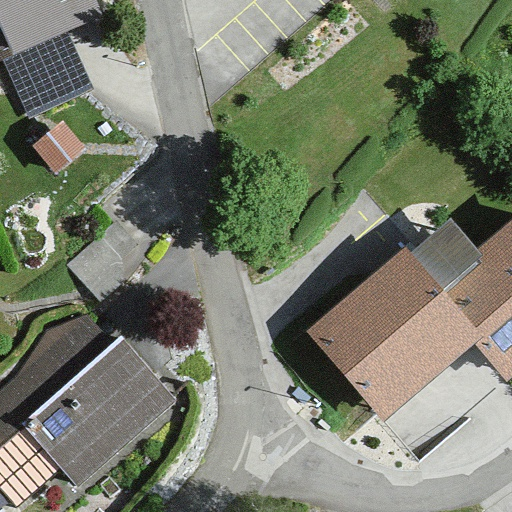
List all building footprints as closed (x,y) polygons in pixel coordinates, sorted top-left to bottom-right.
[(0,0),(0,48),(90,10),(85,0),(0,0)] [(72,35),(17,55),(35,104),(90,84),(72,35)] [(78,148),(56,121),(29,143),(50,170),(78,148)] [(511,389),(511,230),(476,260),(453,232),(411,267),(405,260),(307,343),(386,437),(478,361),(506,394),(511,389)] [(162,397),(87,310),(0,384),(0,503),(4,509),(53,467),(65,481),(162,397)]
